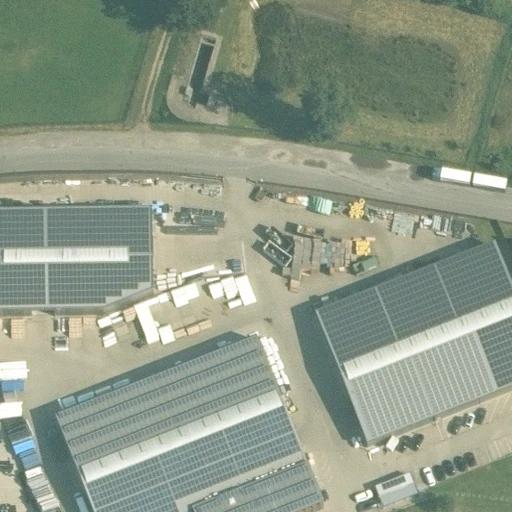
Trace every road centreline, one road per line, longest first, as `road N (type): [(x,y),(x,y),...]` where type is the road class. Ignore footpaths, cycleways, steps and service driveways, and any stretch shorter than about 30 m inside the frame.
road 1 (residential): [(0,162),(215,162),(511,210)]
road 2 (track): [(179,0),(136,156)]
